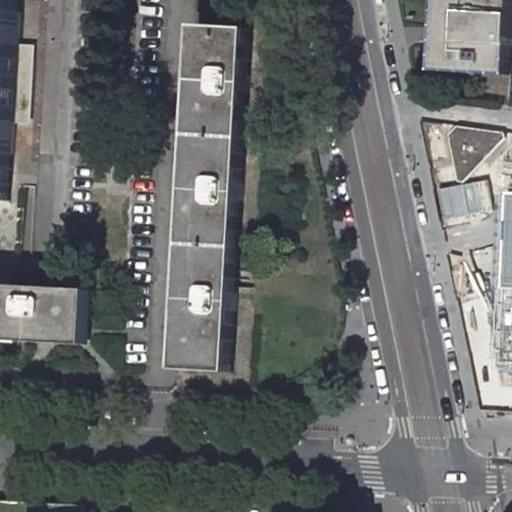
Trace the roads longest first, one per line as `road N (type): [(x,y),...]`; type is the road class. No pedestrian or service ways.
road 1 (tertiary): [(314,0),(413,473)]
road 2 (tertiary): [(465,473),(367,0)]
road 3 (residential): [(0,449),(413,473)]
